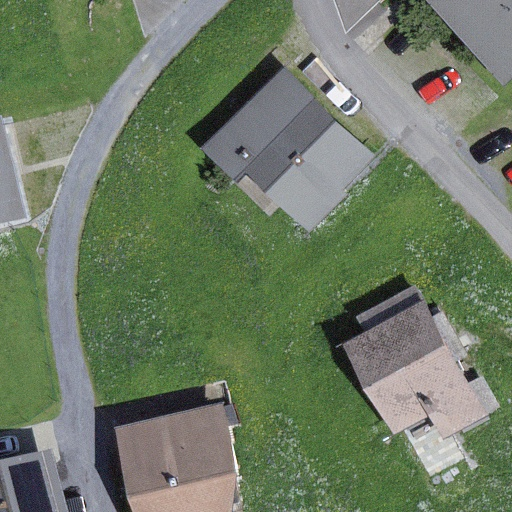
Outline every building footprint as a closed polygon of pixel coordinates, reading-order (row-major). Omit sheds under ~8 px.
[(511,0),(441,0),(511,71),(511,0)] [(296,62),(217,142),(250,175),(262,163),(318,217),(385,150),(296,62)] [(12,112),(0,114),(0,220),(35,213),(12,112)] [(376,326),(355,338),(401,425),(450,399),(461,420),(497,401),(440,295),(432,299),(421,278),(366,307),(376,326)] [(231,400),(132,424),(152,511),(241,511),(249,477),(231,400)] [(68,511),(51,441),(0,453),(0,511),(68,511)]
